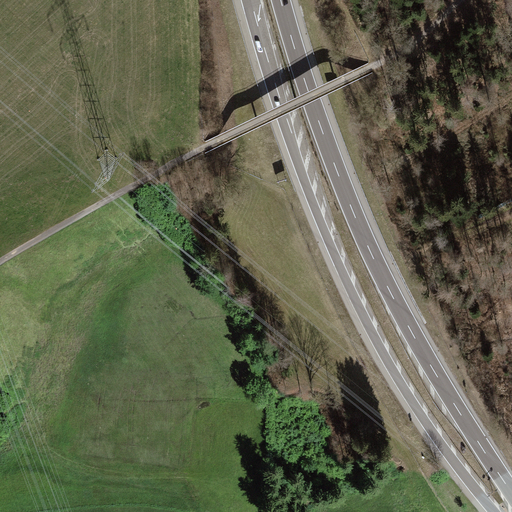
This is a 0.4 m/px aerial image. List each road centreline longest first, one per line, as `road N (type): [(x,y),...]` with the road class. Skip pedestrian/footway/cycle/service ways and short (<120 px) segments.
road 1 (motorway): [(511,493),(368,248),(280,0)]
road 2 (track): [(457,0),(417,40),(205,147),(0,267)]
road 3 (motorway): [(251,0),(319,217),(423,419)]
road 4 (track): [(511,70),(384,149)]
